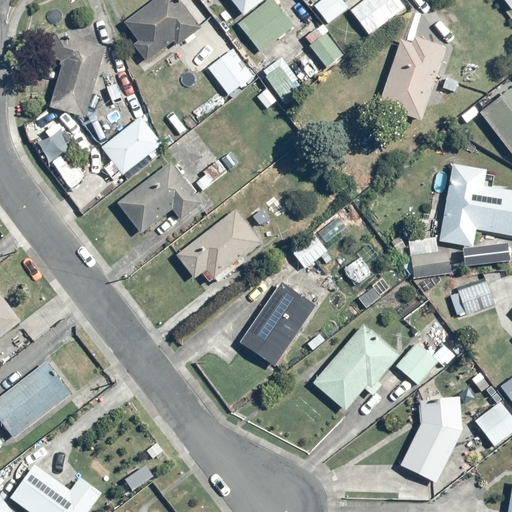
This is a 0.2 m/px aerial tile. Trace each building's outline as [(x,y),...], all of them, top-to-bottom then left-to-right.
[(175,0),(155,0),(125,22),(139,42),(134,46),(146,63),(174,44),(177,47),(202,30),(189,11),(185,14),(175,0)] [(275,0),(231,0),(246,18),(239,23),(260,51),(294,26),(275,0)] [(350,8),(343,0),(322,0),(314,7),(328,25),(350,8)] [(405,8),(399,0),(361,0),(350,9),(369,35),(405,8)] [(71,33),(56,29),(50,53),(64,57),(50,109),(88,119),(107,46),(70,37),(71,33)] [(448,47),(404,31),(378,105),(422,121),(448,47)] [(254,77),(232,47),(206,66),(212,73),(198,84),(215,106),(254,77)] [(163,144),(141,117),(101,149),(123,176),(163,144)] [(203,174),(192,183),(186,175),(190,171),(179,156),(118,203),(143,235),(174,210),(182,222),(205,204),(199,196),(242,163),(229,147),(199,170),(203,174)] [(475,248),(475,243),(511,247),(511,189),(486,187),(488,169),(452,165),(442,244),(475,248)] [(237,209),(177,255),(196,280),(203,275),(209,283),(215,278),(218,284),(247,262),(244,259),(263,244),(237,209)] [(290,249),(306,269),(322,257),(327,264),(334,258),(313,231),(290,249)] [(454,275),(452,253),(412,257),(415,279),(454,275)] [(495,307),(488,281),(450,293),(458,318),(495,307)] [(317,307),(283,285),(243,345),(277,367),(317,307)] [(0,340),(22,323),(0,294),(0,340)] [(431,372),(436,377),(444,368),(438,364),(440,361),(416,340),(401,358),(362,326),(315,385),(348,411),(365,390),(374,398),(384,386),(380,383),(394,365),(419,386),(431,372)] [(72,396),(47,363),(0,398),(0,419),(15,439),(72,396)] [(511,374),(498,386),(511,403),(511,374)] [(423,399),(422,425),(403,468),(440,484),(462,431),(463,398),(423,399)] [(511,434),(511,416),(500,400),(475,419),(495,447),(511,434)] [(22,477),(11,463),(0,472),(0,489),(2,492),(22,477)] [(71,491),(36,465),(11,497),(30,511),(88,511),(102,493),(82,477),(71,491)] [(124,497),(155,477),(147,465),(116,485),(124,497)] [(0,511),(12,511),(0,495),(0,511)]
